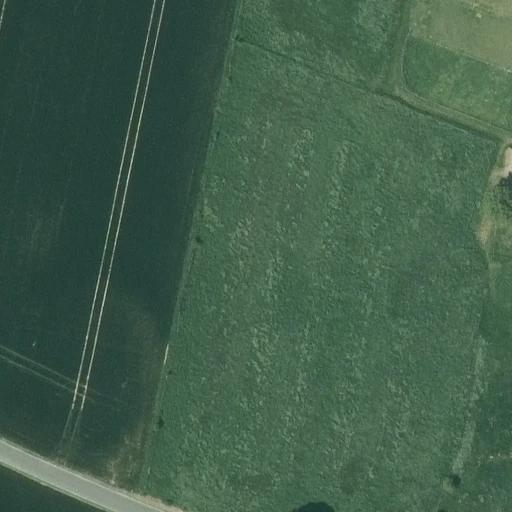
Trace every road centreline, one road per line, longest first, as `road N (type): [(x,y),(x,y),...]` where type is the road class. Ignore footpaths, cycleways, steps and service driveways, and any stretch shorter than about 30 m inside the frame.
road 1 (unclassified): [(132,511),(0,453)]
road 2 (track): [(511,141),(393,96)]
